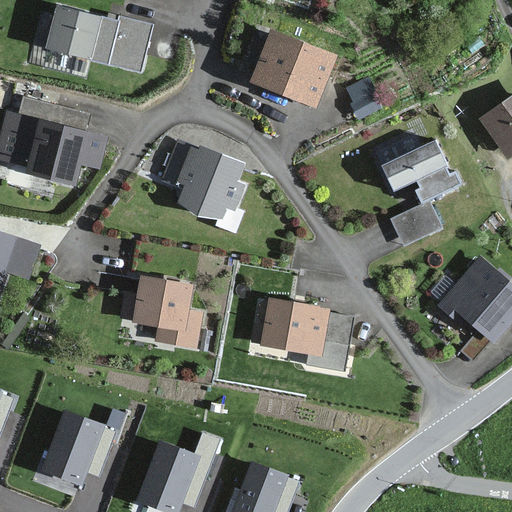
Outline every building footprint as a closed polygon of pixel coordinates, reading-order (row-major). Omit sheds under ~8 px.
[(113,22),(52,5),(41,45),(137,72),(150,26),(115,16),(113,22)] [(330,55),(266,30),(247,80),(311,105),(330,55)] [(345,83),(357,113),(374,106),(362,77),(345,83)] [(511,155),(511,96),(480,116),(507,159),(511,155)] [(103,138),(1,109),(0,111),(0,157),(21,163),(19,170),(70,184),(75,166),(93,171),(103,138)] [(240,163),(175,140),(161,181),(180,187),(174,205),(219,221),(224,207),(235,211),(243,186),(234,183),(240,163)] [(436,141),(378,164),(392,200),(400,197),(406,212),(389,218),(401,248),(441,233),(429,203),(463,190),(455,171),(449,173),(436,141)] [(36,246),(0,232),(0,292),(7,272),(24,279),(36,246)] [(511,287),(477,258),(436,306),(463,329),(467,324),(493,345),(511,322),(511,287)] [(190,286),(139,276),(135,296),(124,293),(119,321),(155,327),(152,343),(195,351),(202,313),(186,310),(190,286)] [(327,309),(267,299),(266,307),(257,306),(250,347),(320,359),(322,344),(349,348),(353,320),(326,316),(327,309)] [(0,430),(13,395),(0,390),(0,430)] [(115,430),(66,413),(45,469),(82,482),(86,470),(100,474),(115,430)] [(217,441),(205,436),(197,458),(162,445),(140,501),(167,511),(177,511),(182,500),(192,504),(217,441)] [(284,511),(296,480),(252,464),(234,511),(284,511)]
